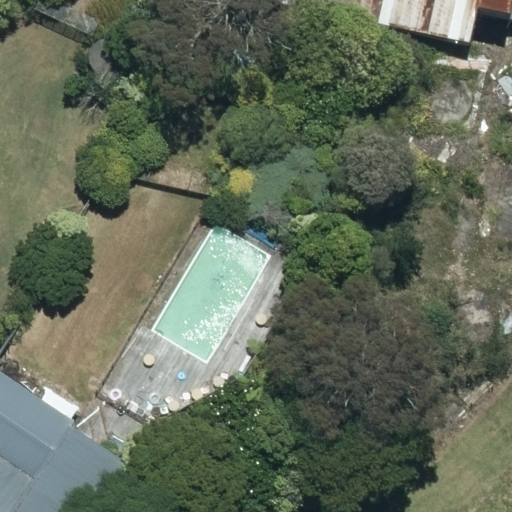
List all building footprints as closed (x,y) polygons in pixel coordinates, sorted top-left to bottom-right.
[(511,0),(237,0),(467,47),(473,16),(511,24),(511,0)] [(459,125),(386,123),(385,173),(458,176),(459,125)] [(511,185),(471,184),(469,223),(511,225),(511,185)] [(0,511),(97,511),(127,469),(69,431),(73,425),(0,376),(0,511)] [(301,497),(310,511),(321,506),(311,490),(301,497)]
